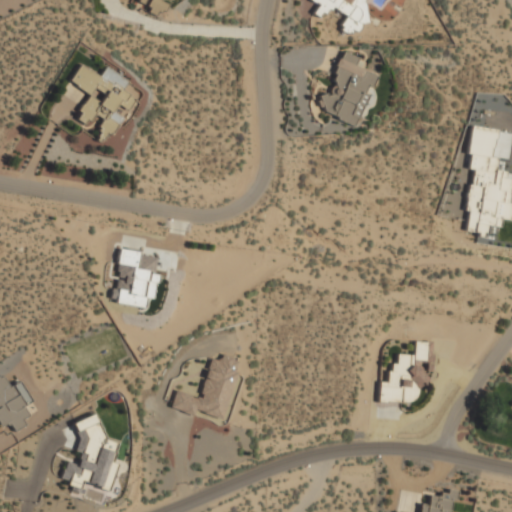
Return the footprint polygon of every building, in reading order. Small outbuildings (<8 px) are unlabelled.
[(148,0),(148,11),(149,11),(166,12),(171,0),(177,1),(174,9),(186,14),(191,1),(176,0),(148,0)] [(311,0),(318,4),(313,13),(321,18),(327,8),(332,8),(346,15),(342,24),(343,33),(360,30),(367,17),(364,0),(311,0)] [(354,124),(375,75),(355,66),(358,57),(344,51),(325,94),(323,93),(317,108),(354,124)] [(89,94),(74,118),(86,126),(94,115),(102,120),(92,135),(107,144),(142,91),(105,66),(99,76),(80,63),(69,81),(89,94)] [(492,128),(469,127),(468,169),(466,232),(476,232),(476,237),(487,238),(487,228),(497,228),(497,218),(508,218),(509,179),(502,179),(502,171),(494,171),(494,158),(492,158),(492,128)] [(143,308),(144,298),(152,299),(155,275),(153,274),(156,256),(120,250),(112,303),(143,308)] [(378,401),(415,403),(416,387),(427,387),(427,371),(433,371),(434,353),(427,353),(427,342),(414,341),(413,354),(397,354),(396,363),(389,363),(388,382),(379,382),(378,401)] [(169,408),(196,417),(198,412),(220,420),(241,361),(221,354),(219,360),(212,357),(198,397),(176,390),(169,408)] [(0,376),(0,426),(7,422),(12,431),(24,425),(21,420),(30,415),(24,405),(30,402),(19,382),(9,387),(2,376),(0,376)] [(72,423),(78,439),(74,451),(80,453),(77,463),(75,464),(65,461),(59,481),(80,488),(82,482),(105,490),(114,464),(109,463),(112,451),(101,448),(104,439),(94,414),(72,423)] [(445,511),(447,499),(454,499),(455,492),(440,491),(439,497),(428,496),(427,505),(419,504),(418,511),(445,511)]
